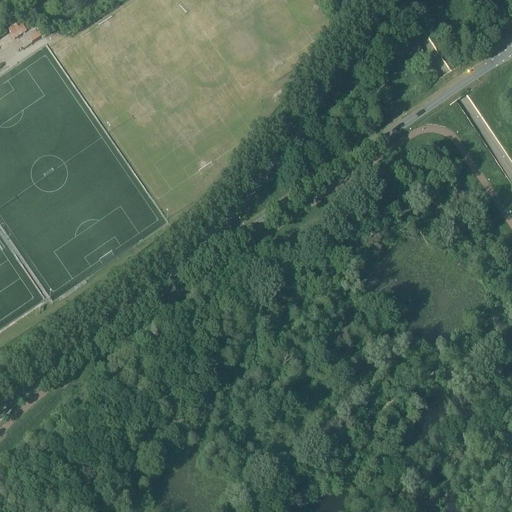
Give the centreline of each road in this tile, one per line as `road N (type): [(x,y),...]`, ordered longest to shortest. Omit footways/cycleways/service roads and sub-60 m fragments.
road 1 (tertiary): [(158,287),(511,49)]
road 2 (tertiary): [(399,0),(363,33),(276,151),(158,287)]
road 3 (tertiary): [(0,414),(158,287)]
